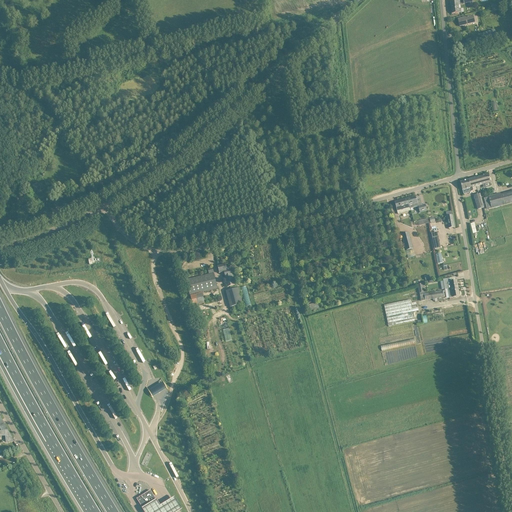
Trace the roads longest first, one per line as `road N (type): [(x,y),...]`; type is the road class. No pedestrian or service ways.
road 1 (unclassified): [(107,205),(116,225),(155,253),(191,251),(452,178)]
road 2 (unclassified): [(511,508),(452,178)]
road 3 (tertiary): [(107,205),(153,180),(358,0)]
road 4 (motorway): [(113,511),(0,308)]
road 5 (unclassified): [(460,176),(442,0)]
road 6 (unclassified): [(61,511),(0,403)]
